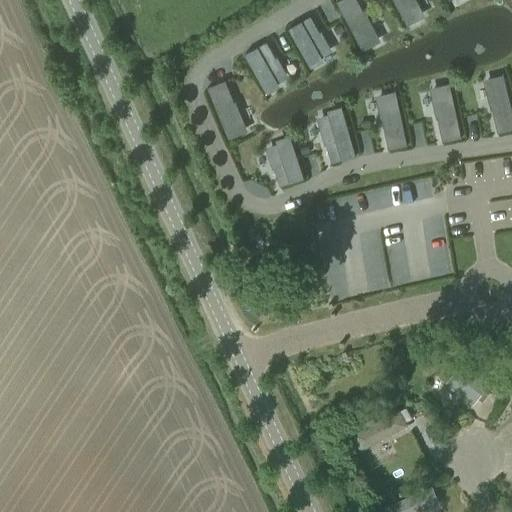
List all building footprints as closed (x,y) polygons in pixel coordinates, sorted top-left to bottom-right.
[(357,0),(339,0),(336,1),(361,48),(377,40),(364,14),(365,13),(357,0)] [(393,0),(405,23),(421,15),(413,0),(393,0)] [(320,58),(318,55),(329,49),(311,16),(288,28),(309,65),(320,58)] [(244,54),(265,90),(276,84),(274,81),(285,74),(267,41),(244,54)] [(486,81),(493,110),(492,110),(498,133),(511,129),(511,109),(504,77),(486,81)] [(234,102),(225,80),(207,87),(228,137),(244,130),(233,103),(234,102)] [(437,119),(442,142),(461,138),(450,86),(433,90),(439,118),(437,119)] [(383,125),(388,149),(407,145),(396,92),(378,96),(384,124),(381,124),(382,126),(383,125)] [(331,117),(319,121),(331,163),(356,156),(343,110),(330,113),(331,117)] [(362,129),(372,127),(370,118),(360,120),(362,129)] [(422,121),(408,124),(413,147),(427,144),(422,121)] [(279,143),(280,146),(268,150),(280,186),(304,178),(291,139),(279,143)] [(269,285),(282,279),(272,258),(260,264),(269,285)] [(474,404),(489,384),(463,363),(447,383),(474,404)] [(401,409),(353,434),(362,451),(409,426),(401,409)] [(387,511),(416,511),(438,503),(431,488),(385,508),(387,511)]
